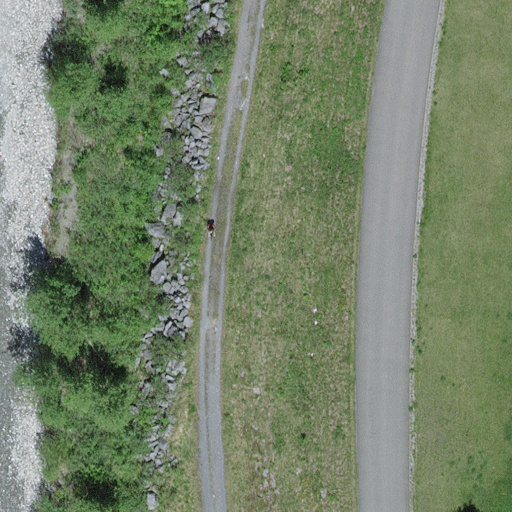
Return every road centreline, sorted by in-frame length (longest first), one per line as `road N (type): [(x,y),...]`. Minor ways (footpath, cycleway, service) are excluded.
road 1 (track): [(214,511),(213,303),(256,0)]
road 2 (unclassified): [(415,0),(399,92),(382,313),(384,511)]
